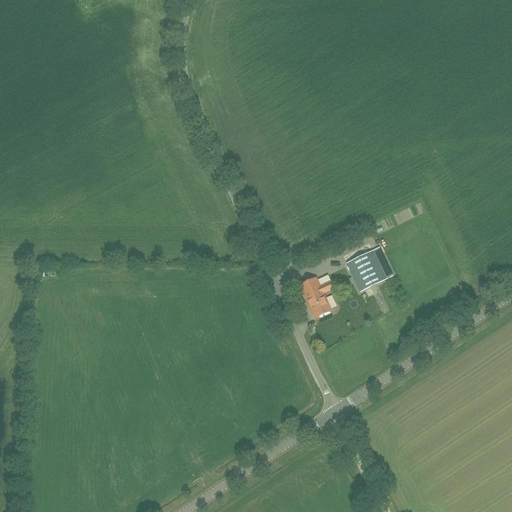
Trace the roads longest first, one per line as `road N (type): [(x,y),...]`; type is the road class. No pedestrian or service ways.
road 1 (unclassified): [(335,409),(194,108),(180,49),(189,0)]
road 2 (tertiary): [(335,409),(511,294)]
road 3 (tertiary): [(183,511),(331,413)]
